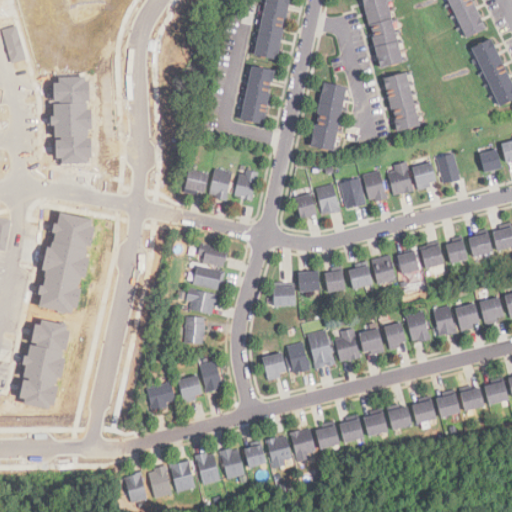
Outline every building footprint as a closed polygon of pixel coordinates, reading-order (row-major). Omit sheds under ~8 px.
[(289,0),(276,60),(256,56),(268,0),(289,0)] [(362,0),(387,0),(404,59),(380,65),(362,0)] [(473,0),(488,30),(469,39),(450,0),(473,0)] [(511,80),(511,103),(502,108),(474,50),(493,41),(511,80)] [(263,122),(241,118),(251,64),(273,68),(263,122)] [(379,75),(403,69),(416,121),(392,127),(379,75)] [(309,144),(323,81),(343,86),(329,148),(309,144)] [(511,160),(507,162),(502,144),(511,140),(511,160)] [(496,149),(500,167),(483,171),(479,153),(496,149)] [(460,178),(443,183),(436,157),(453,153),(460,178)] [(386,172),(394,170),(392,163),(404,159),(412,189),(392,194),(386,172)] [(428,186),(417,189),(411,165),(429,161),(434,179),(427,181),(428,186)] [(374,199),(373,196),(367,198),(360,173),(376,168),(384,197),(374,199)] [(226,199),(211,196),(215,172),(229,174),(226,199)] [(204,192),(186,190),(188,173),(206,175),(204,192)] [(250,201),(236,199),(239,177),(244,178),(245,174),(254,175),(250,201)] [(344,206),(338,181),(356,176),(362,201),(344,206)] [(320,212),(313,186),(330,181),(337,208),(320,212)] [(297,215),(292,196),(308,192),(313,211),(297,215)] [(81,277),(85,277),(94,219),(59,213),(57,224),(52,223),(51,232),(54,232),(52,247),(46,246),(43,270),(46,270),(44,286),(38,285),(37,294),(41,295),(39,308),(75,313),(81,277)] [(0,249),(5,251),(11,220),(0,217),(0,249)] [(495,234),(511,229),(511,247),(500,251),(495,234)] [(470,239),(488,234),(494,252),(475,257),(470,239)] [(447,245),(463,241),(468,259),(452,264),(447,245)] [(229,251),(225,267),(198,261),(202,245),(229,251)] [(422,250),(440,246),(444,264),(426,268),(422,250)] [(396,255),(414,251),(418,269),(401,273),(396,255)] [(371,260),(390,256),(395,279),(376,283),(371,260)] [(346,267),(367,263),(370,282),(350,286),(346,267)] [(221,272),(217,290),(193,285),(196,267),(221,272)] [(295,271),(314,269),(316,287),(296,289),(295,271)] [(321,272),(339,269),(342,287),(325,291),(321,272)] [(270,285),(290,284),(291,303),(271,304),(270,285)] [(217,294),(212,313),(189,308),(191,300),(186,299),(189,287),(217,294)] [(486,320),(481,303),(499,298),(504,315),(486,320)] [(475,303),(480,321),(460,326),(455,309),(475,303)] [(433,310),(449,306),(455,329),(440,333),(433,310)] [(420,341),(419,337),(412,339),(405,316),(421,311),(429,339),(420,341)] [(204,345),(186,343),(187,316),(205,317),(204,345)] [(26,364),(26,365),(20,404),(55,410),(68,325),(33,320),(26,364)] [(397,341),(399,347),(389,350),(382,325),(399,320),(404,339),(397,341)] [(332,339),(340,337),(338,329),(351,326),(359,355),(338,361),(332,339)] [(371,353),(370,348),(361,350),(356,332),(377,326),(383,350),(371,353)] [(313,368),(303,332),(323,327),(332,363),(313,368)] [(292,372),(284,344),(299,340),(307,368),(292,372)] [(277,376),(266,379),(259,356),(278,351),(283,369),(276,371),(277,376)] [(207,391),(200,366),(214,362),(221,387),(207,391)] [(194,395),(196,400),(183,403),(177,379),(195,374),(200,393),(194,395)] [(166,402),(167,408),(151,411),(146,388),(171,382),(175,400),(166,402)] [(486,388),(505,383),(509,401),(490,406),(486,388)] [(485,407),(466,412),(461,394),(480,389),(485,407)] [(442,418),(437,401),(457,395),(461,413),(442,418)] [(418,425),(413,407),(432,402),(436,419),(418,425)] [(389,413),(408,408),(412,426),(394,431),(389,413)] [(388,432),(369,437),(365,420),(384,415),(388,432)] [(341,426),(360,421),(364,437),(345,443),(341,426)] [(322,449),(318,432),(336,427),(341,444),(322,449)] [(312,430),(317,452),(309,454),(310,459),(299,462),(291,433),(303,430),(304,432),(312,430)] [(282,459),(284,466),(272,469),(265,441),(286,436),(291,457),(282,459)] [(260,446),(264,462),(248,466),(244,450),(260,446)] [(219,451),(231,447),(233,451),(236,450),(244,474),(228,478),(219,451)] [(196,455),(207,452),(208,456),(213,454),(220,480),(203,484),(196,455)] [(169,466),(188,460),(195,487),(177,492),(169,466)] [(149,473),(155,472),(154,469),(165,466),(171,493),(155,497),(149,473)] [(123,477),(141,473),(147,498),(130,503),(123,477)]
